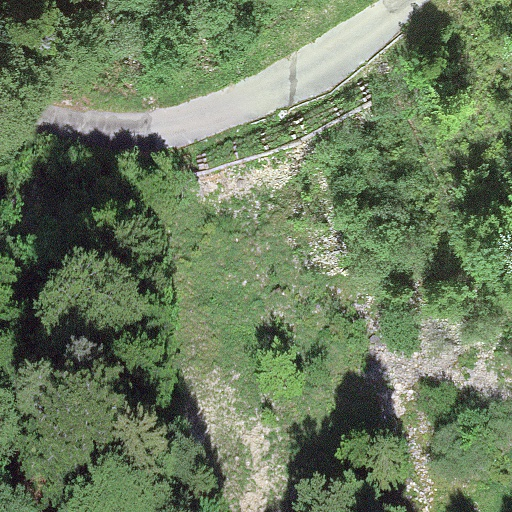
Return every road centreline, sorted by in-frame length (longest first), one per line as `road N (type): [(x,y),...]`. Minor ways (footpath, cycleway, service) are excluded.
road 1 (track): [(408,0),(357,46),(218,115)]
road 2 (track): [(0,99),(127,132),(218,115)]
